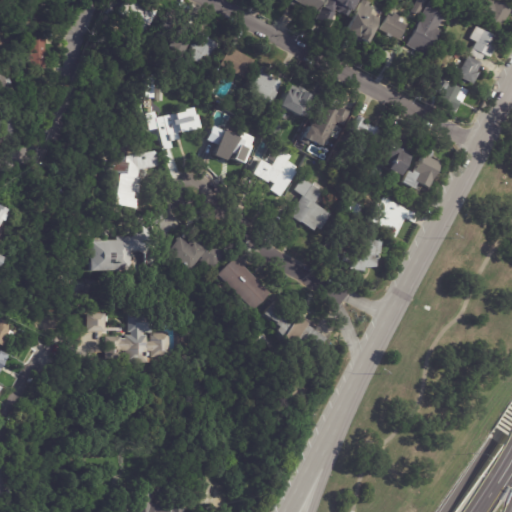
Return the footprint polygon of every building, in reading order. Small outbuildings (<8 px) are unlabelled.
[(144,0),(150,3),(148,6),(155,10),(146,25),(128,14),(126,17),(116,10),(122,0),(144,0)] [(301,4),(299,9),(287,3),(288,0),(315,0),(310,9),(301,4)] [(353,0),(343,19),(331,12),(330,14),(332,15),(325,28),(312,21),(319,9),(318,8),(322,0),(353,0)] [(371,7),(367,12),(378,18),(364,42),(356,37),(354,42),(340,34),(359,0),(364,0),(368,2),(367,4),(371,7)] [(410,10),(415,0),(424,0),(417,15),(410,10)] [(497,0),(510,7),(499,28),(473,13),(480,0),(497,0)] [(425,6),(442,15),(435,28),(439,30),(426,55),(405,44),(425,6)] [(406,25),(397,40),(390,36),(389,37),(384,34),(385,33),(378,29),(387,14),(391,16),(393,12),(399,15),(396,19),(406,25)] [(176,20),(173,25),(178,27),(182,22),(192,28),(171,64),(159,57),(166,45),(164,44),(167,39),(154,32),(166,13),(176,20)] [(488,56),(486,55),(485,56),(482,55),(480,60),(468,54),(475,41),(469,38),(475,26),(496,37),(492,44),(494,45),(488,56)] [(204,34),(203,36),(218,44),(205,67),(184,56),(189,46),(187,45),(195,30),(204,34)] [(41,68),(27,68),(27,39),(41,39),(41,68)] [(253,60),(243,78),(216,63),(226,45),(253,60)] [(479,62),(474,70),(477,72),(471,83),(456,75),(466,55),(479,62)] [(281,82),(269,103),(247,90),(261,66),(268,70),(266,73),(281,82)] [(8,85),(4,86),(8,101),(0,103),(0,72),(2,80),(6,79),(8,85)] [(465,91),(456,111),(436,101),(440,94),(431,90),(438,78),(465,91)] [(309,95),(297,116),(276,103),(288,82),(309,95)] [(162,101),(155,101),(155,83),(163,83),(162,101)] [(335,107),(346,113),(327,147),(310,138),(309,141),(301,136),(320,102),(333,110),(335,107)] [(175,132),(176,138),(167,140),(169,147),(160,149),(156,131),(147,134),(144,121),(153,118),(153,117),(169,113),(169,117),(173,116),(172,112),(181,110),(180,108),(190,106),(192,114),(194,113),(197,127),(175,132)] [(0,108),(11,108),(11,126),(17,126),(17,141),(0,140),(0,108)] [(363,120),(362,122),(371,127),(372,125),(379,129),(366,155),(352,147),(359,134),(356,132),(355,133),(348,129),(355,115),(363,120)] [(279,126),(275,134),(265,129),(268,121),(279,126)] [(227,128),(224,135),(235,140),(239,132),(253,139),(240,164),(227,158),(225,163),(211,156),(215,148),(208,144),(218,124),(227,128)] [(24,125),(38,125),(38,139),(24,138),(24,125)] [(397,139),(398,137),(406,142),(404,145),(410,149),(396,174),(384,167),(385,165),(373,158),(387,133),(397,139)] [(268,190),(272,183),(267,180),(266,182),(250,173),(259,159),(270,165),(279,150),(289,156),(286,161),(295,166),(292,170),(294,171),(278,196),(268,190)] [(139,178),(134,208),(110,204),(115,172),(105,170),(107,158),(122,161),(123,155),(153,152),(158,167),(137,169),(136,178),(139,178)] [(424,187),(413,181),(410,187),(398,181),(404,170),(408,172),(409,169),(411,170),(419,154),(420,154),(421,153),(427,156),(426,157),(436,163),(424,187)] [(313,203),(329,214),(318,230),(314,227),(312,230),(298,220),(297,221),(288,215),(290,213),(289,212),(300,195),(292,190),(300,177),(311,185),(313,182),(323,188),(313,203)] [(416,215),(412,223),(403,218),(392,239),(364,225),(375,202),(377,203),(381,197),(416,215)] [(345,210),(350,201),(361,207),(355,216),(345,210)] [(156,240),(141,252),(140,251),(129,251),(129,271),(86,270),(87,239),(113,240),(113,236),(130,237),(141,226),(156,240)] [(199,260),(201,257),(199,256),(188,271),(164,252),(176,236),(186,244),(196,230),(225,253),(214,268),(206,262),(204,264),(199,260)] [(380,242),(379,253),(376,253),(374,266),(362,267),(362,271),(347,269),(348,264),(340,263),(341,252),(350,253),(351,238),(380,242)] [(268,293),(251,309),(216,273),(233,256),(268,293)] [(306,323),(305,325),(325,338),(306,359),(274,330),(277,327),(274,323),(274,322),(261,313),(274,298),(285,306),(284,307),(306,323)] [(105,322),(101,322),(101,331),(83,332),(83,313),(100,312),(100,316),(104,316),(105,322)] [(0,319),(8,324),(6,329),(11,332),(8,339),(4,337),(0,345),(0,319)] [(169,332),(170,358),(161,359),(161,362),(144,363),(144,361),(123,362),(123,358),(104,358),(103,337),(118,336),(118,339),(124,338),(124,335),(144,335),(144,325),(149,325),(150,333),(169,332)] [(167,502),(178,502),(178,504),(187,504),(187,511),(119,511),(119,507),(119,505),(121,502),(123,500),(127,498),(131,498),(131,494),(149,493),(149,504),(166,504),(167,502)]
